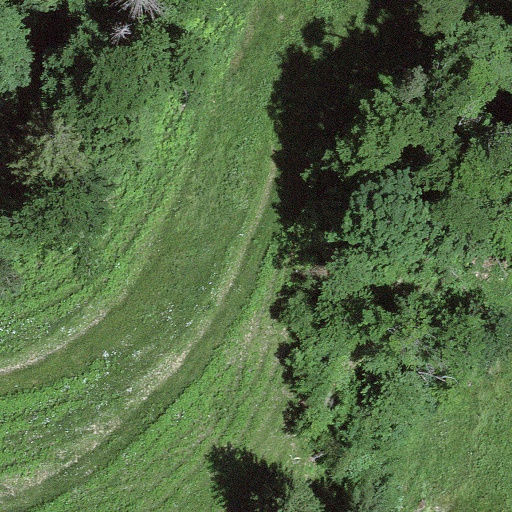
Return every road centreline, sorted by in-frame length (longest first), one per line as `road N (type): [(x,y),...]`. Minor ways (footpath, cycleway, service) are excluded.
road 1 (track): [(277,0),(296,97),(266,238),(231,309),(141,421),(79,470),(0,505)]
road 2 (track): [(0,388),(66,366),(169,258),(275,3)]
